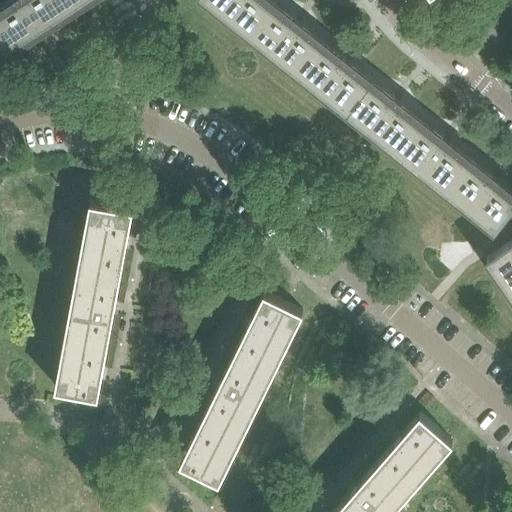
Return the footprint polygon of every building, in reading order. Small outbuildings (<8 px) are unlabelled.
[(0,36),(8,49),(69,9),(63,0),(10,0),(0,7),(0,36)] [(63,0),(69,9),(82,0),(63,0)] [(273,0),(211,0),(250,30),(273,0)] [(323,39),(302,22),(274,0),(273,0),(250,30),(299,69),(323,39)] [(372,77),(351,61),(323,39),(299,69),(348,108),(372,77)] [(397,147),(421,117),(372,77),(348,108),(397,147)] [(469,155),(450,140),(421,117),(397,147),(446,186),(469,155)] [(511,203),(511,188),(499,178),(469,155),(446,186),(495,225),(511,203)] [(133,208),(136,194),(107,189),(104,202),(133,208)] [(121,274),(133,208),(104,202),(91,200),(78,266),(121,274)] [(511,237),(487,255),(490,259),(500,272),(509,286),(511,290),(511,237)] [(109,340),(121,274),(78,266),(66,332),(109,340)] [(273,370),(303,309),(264,290),(234,351),(273,370)] [(99,394),(109,340),(66,332),(56,386),(99,394)] [(244,430),(273,370),(234,351),(205,410),(244,430)] [(219,479),(244,430),(205,410),(180,460),(219,479)] [(408,490),(452,439),(420,411),(376,461),(408,490)] [(332,511),(389,511),(408,490),(376,461),(332,511)]
